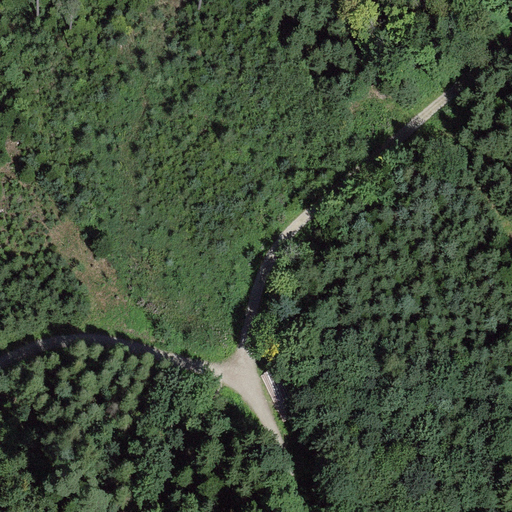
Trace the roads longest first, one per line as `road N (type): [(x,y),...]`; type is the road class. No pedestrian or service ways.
road 1 (track): [(239,379),(275,289),(435,102),(511,36)]
road 2 (track): [(0,362),(77,338),(239,379),(279,458),(289,511)]
